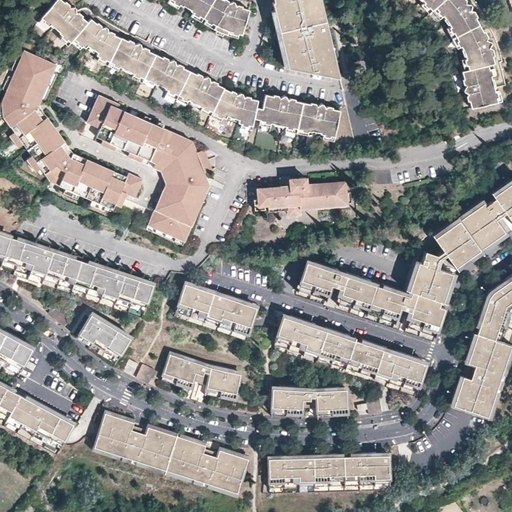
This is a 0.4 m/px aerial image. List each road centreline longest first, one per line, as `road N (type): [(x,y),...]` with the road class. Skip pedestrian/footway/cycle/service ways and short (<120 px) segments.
road 1 (residential): [(0,310),(96,381),(164,414),(262,437),(338,439),(418,425),(448,356)]
road 2 (residential): [(240,159),(201,252),(187,266),(36,218)]
road 3 (residential): [(511,127),(380,163),(263,169),(240,159)]
road 4 (residential): [(216,279),(448,356)]
road 5 (residential): [(240,159),(81,80)]
road 6 (residential): [(448,356),(479,281),(511,255)]
